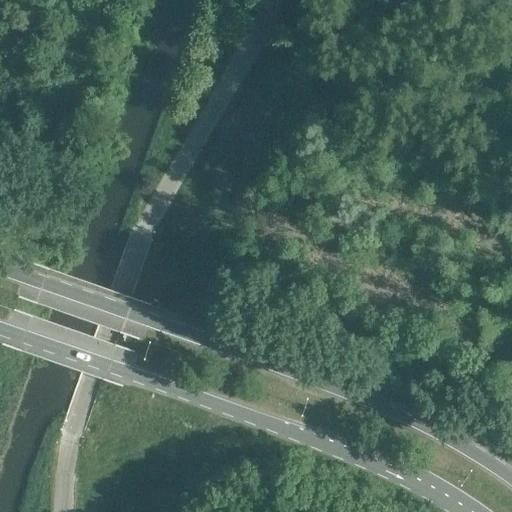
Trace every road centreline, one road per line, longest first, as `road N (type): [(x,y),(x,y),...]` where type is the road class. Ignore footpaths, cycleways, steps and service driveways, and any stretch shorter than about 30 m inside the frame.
road 1 (secondary): [(511,479),(396,415),(0,267)]
road 2 (secondary): [(0,329),(339,448),(462,511)]
